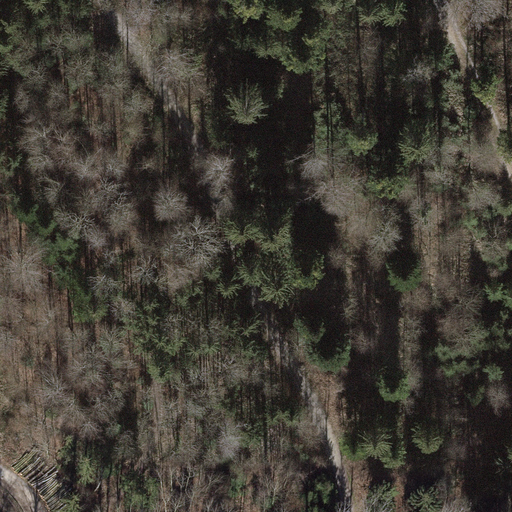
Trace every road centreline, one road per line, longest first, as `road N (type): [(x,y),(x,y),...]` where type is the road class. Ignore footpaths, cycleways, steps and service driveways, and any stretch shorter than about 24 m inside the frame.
road 1 (track): [(351,511),(346,483),(133,29),(110,0)]
road 2 (track): [(443,0),(511,169)]
